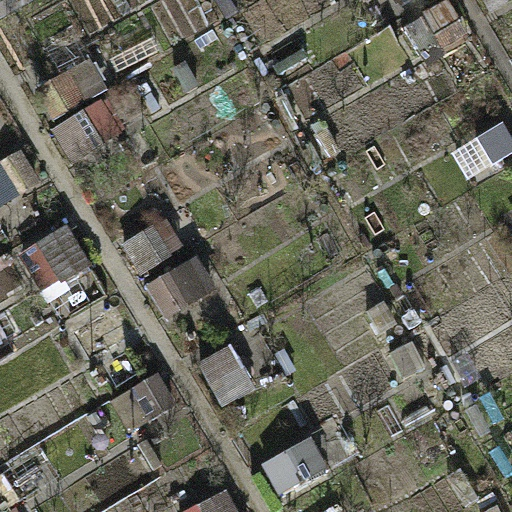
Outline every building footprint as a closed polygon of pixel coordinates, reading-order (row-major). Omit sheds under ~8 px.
[(511,0),(485,0),(494,14),(511,3),(511,0)] [(511,132),(505,120),(456,150),(474,179),(511,156),(511,132)] [(194,258),(145,287),(163,317),(212,288),(194,258)] [(210,366),(229,406),(254,394),(235,354),(210,366)] [(311,440),(262,470),(280,499),(329,470),(311,440)]
